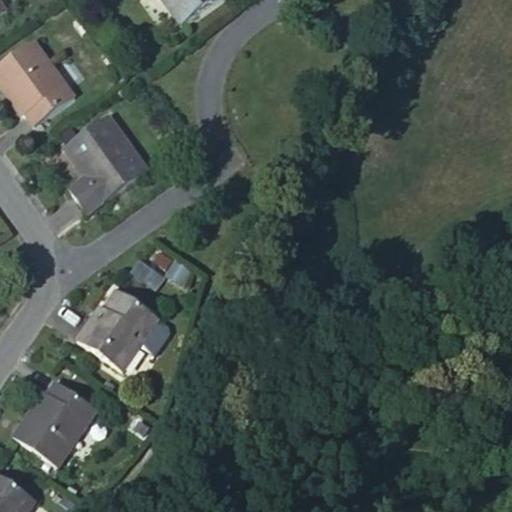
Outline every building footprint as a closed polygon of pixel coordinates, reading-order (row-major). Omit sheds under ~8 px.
[(158,0),(179,30),(222,0),(158,0)] [(0,70),(0,92),(6,101),(11,97),(25,117),(33,130),(74,100),(35,45),(0,70)] [(11,97),(6,101),(20,121),(25,117),(11,97)] [(110,121),(102,126),(120,151),(127,146),(110,121)] [(120,151),(102,126),(64,153),(84,182),(68,193),(85,218),(147,174),(127,146),(120,151)] [(185,288),(193,273),(173,262),(165,278),(185,288)] [(95,327),(91,324),(78,344),(122,374),(157,323),(116,296),(104,313),(95,327)] [(100,311),(91,324),(95,327),(104,313),(100,311)] [(32,420),(28,418),(12,441),(57,471),(96,414),(55,387),(46,400),(32,420)] [(42,397),(28,418),(32,420),(46,400),(42,397)] [(0,511),(29,511),(34,506),(0,482),(0,511)]
